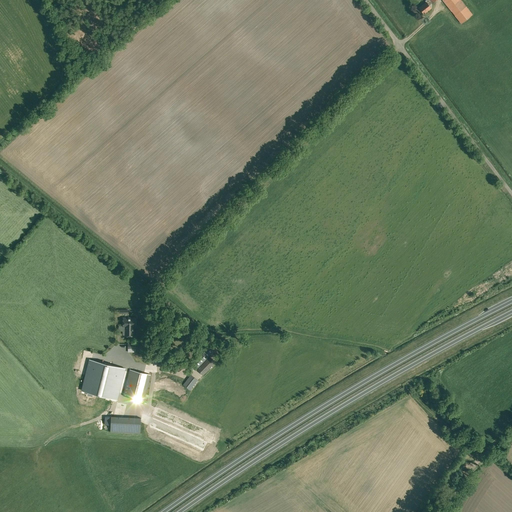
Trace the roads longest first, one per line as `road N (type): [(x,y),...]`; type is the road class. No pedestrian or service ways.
road 1 (trunk): [(511,301),(356,387),(164,511)]
road 2 (trunk): [(179,511),(362,393),(511,312)]
road 3 (unclassified): [(511,193),(366,0)]
